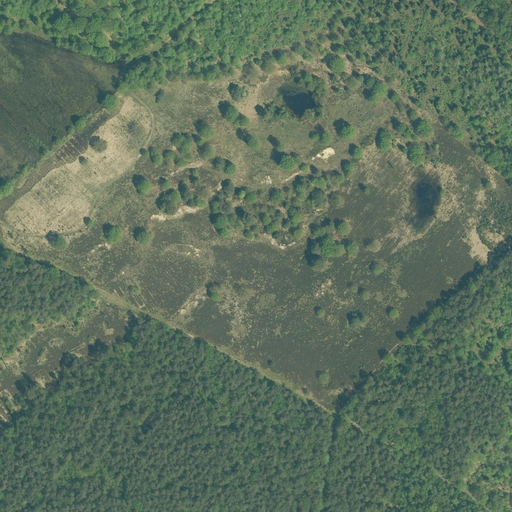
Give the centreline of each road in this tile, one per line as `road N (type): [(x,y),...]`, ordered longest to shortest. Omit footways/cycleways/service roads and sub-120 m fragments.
road 1 (track): [(338,418),(64,272),(21,258),(0,238)]
road 2 (track): [(511,252),(400,340),(338,418)]
road 3 (track): [(497,511),(338,418)]
